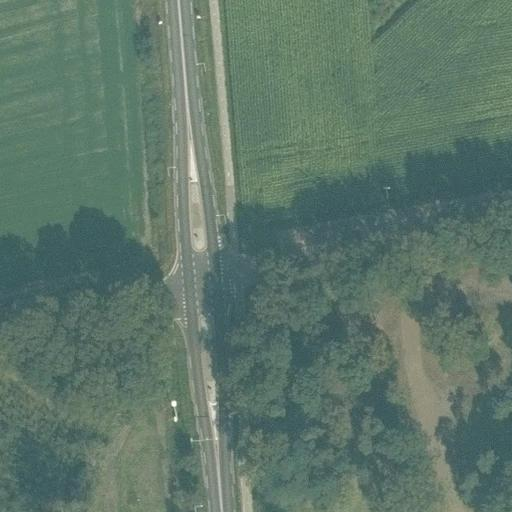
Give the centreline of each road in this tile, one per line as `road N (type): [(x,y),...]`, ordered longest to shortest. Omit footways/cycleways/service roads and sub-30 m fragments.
road 1 (residential): [(400,244),(440,422),(491,511)]
road 2 (primary): [(220,510),(214,280)]
road 3 (primary): [(188,292),(220,510)]
road 4 (primary): [(185,99),(188,292)]
road 5 (unclassified): [(0,330),(188,292)]
road 6 (unclassified): [(214,280),(400,244)]
road 7 (primary): [(214,280),(185,99)]
